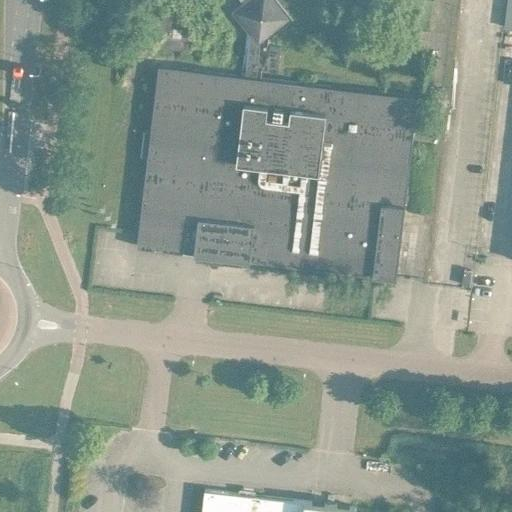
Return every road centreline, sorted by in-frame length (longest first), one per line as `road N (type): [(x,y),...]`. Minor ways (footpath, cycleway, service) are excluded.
road 1 (unclassified): [(511,390),(31,331)]
road 2 (unknown): [(440,382),(474,0)]
road 3 (secondary): [(0,232),(31,0)]
